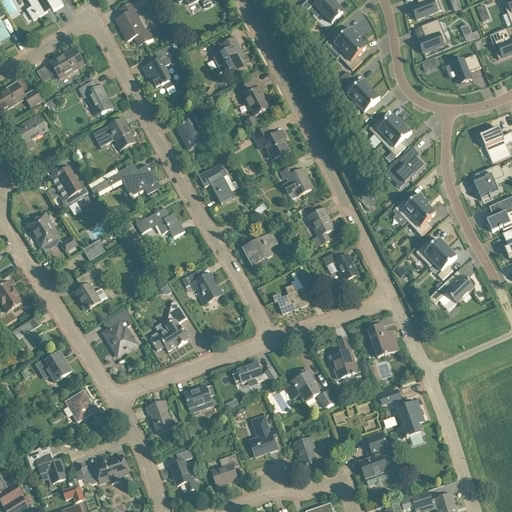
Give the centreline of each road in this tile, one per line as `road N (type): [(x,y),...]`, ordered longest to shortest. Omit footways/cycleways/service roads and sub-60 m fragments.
road 1 (residential): [(272,341),(93,18),(0,74)]
road 2 (residential): [(391,298),(241,0)]
road 3 (residential): [(114,400),(0,216)]
road 4 (residential): [(447,110),(447,180),(506,307)]
road 5 (residential): [(114,400),(272,341)]
road 6 (residential): [(477,511),(428,371)]
road 7 (residential): [(229,508),(338,484),(356,511)]
road 8 (residential): [(383,0),(404,86),(447,110)]
road 9 (residential): [(272,341),(391,298)]
